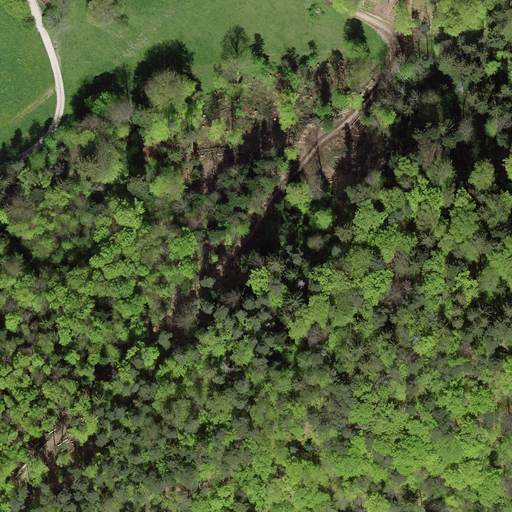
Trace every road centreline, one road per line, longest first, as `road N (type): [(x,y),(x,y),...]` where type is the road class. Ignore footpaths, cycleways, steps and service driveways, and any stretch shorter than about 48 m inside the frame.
road 1 (track): [(0,508),(90,393),(202,285),(389,73),(401,38),(332,0)]
road 2 (track): [(31,0),(62,104),(46,137),(0,168)]
